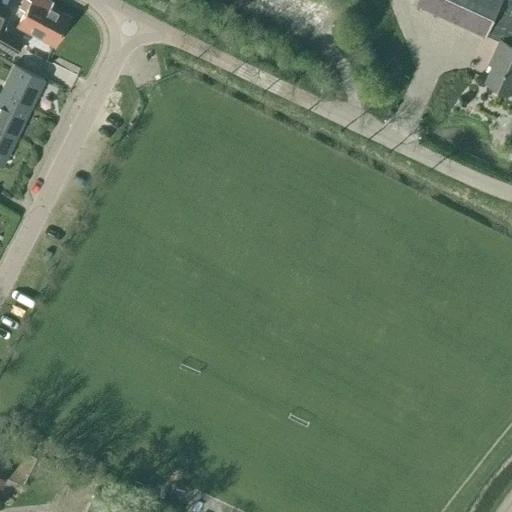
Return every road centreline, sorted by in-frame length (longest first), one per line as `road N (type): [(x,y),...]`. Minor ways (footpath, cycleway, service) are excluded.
road 1 (unclassified): [(511,194),(132,19)]
road 2 (residential): [(0,293),(132,19)]
road 3 (track): [(511,420),(435,511)]
